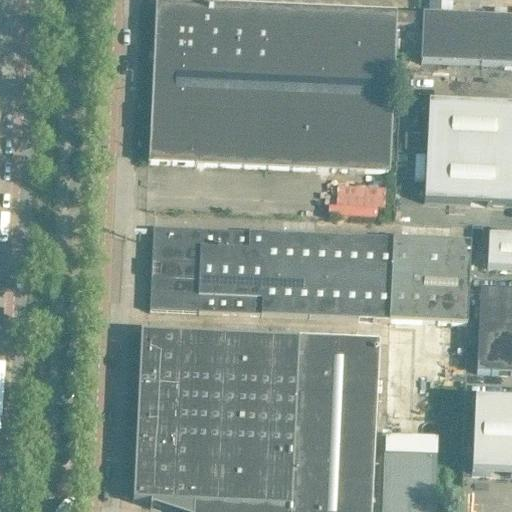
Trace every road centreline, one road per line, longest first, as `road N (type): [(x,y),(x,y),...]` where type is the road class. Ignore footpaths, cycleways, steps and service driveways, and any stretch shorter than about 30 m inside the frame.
road 1 (tertiary): [(31,0),(8,511)]
road 2 (tertiary): [(87,511),(110,0)]
